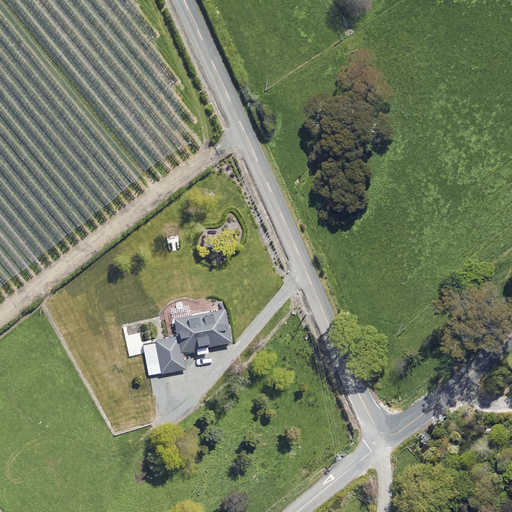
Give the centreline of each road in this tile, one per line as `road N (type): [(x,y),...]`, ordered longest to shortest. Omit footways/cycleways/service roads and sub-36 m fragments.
road 1 (unclassified): [(381,434),(184,0)]
road 2 (unclassified): [(511,334),(403,429),(381,434)]
